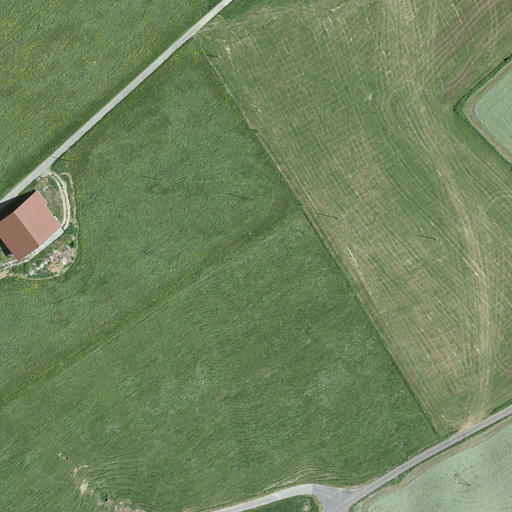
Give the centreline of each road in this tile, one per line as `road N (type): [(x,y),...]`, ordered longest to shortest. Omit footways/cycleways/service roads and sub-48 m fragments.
road 1 (track): [(334,503),(511,405)]
road 2 (track): [(0,269),(23,260),(65,221),(64,194),(47,162)]
